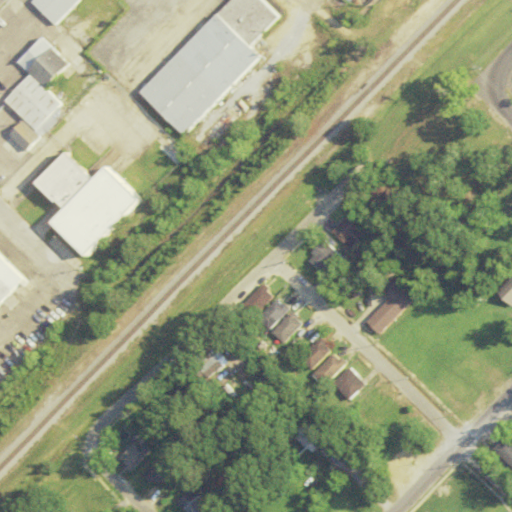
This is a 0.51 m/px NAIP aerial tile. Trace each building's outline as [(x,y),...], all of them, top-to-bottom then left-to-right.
[(35,0),(58,23),(81,0),(35,0)] [(233,0),(143,91),(186,134),(264,56),(253,44),(281,17),(263,0),(233,0)] [(47,88),(71,64),(44,37),(20,62),(32,74),(47,88)] [(7,100),(32,74),(47,88),(63,104),(37,130),(7,100)] [(477,136),(453,115),(430,142),(454,162),(477,136)] [(25,121),(42,138),(29,151),(12,134),(25,121)] [(61,222),(95,256),(150,199),(116,165),(102,180),(74,152),(44,182),(73,210),(61,222)] [(374,227),(356,210),(334,233),(353,250),(374,227)] [(309,258),(323,274),(343,257),(330,241),(309,258)] [(0,250),(0,308),(29,279),(0,250)] [(392,299),(369,321),(382,334),(418,299),(394,276),(381,289),(392,299)] [(511,278),(499,292),(511,305),(511,278)] [(258,315),(278,296),(267,284),(247,304),(258,315)] [(292,310),(281,299),(261,319),(272,330),(292,310)] [(275,333),(286,344),(307,323),(295,312),(275,333)] [(302,359),(313,371),(335,349),(323,337),(302,359)] [(348,364),(337,352),(316,373),(328,385),(348,364)] [(368,385),(351,367),(333,384),(351,402),(368,385)] [(493,448),(511,467),(511,439),(507,435),(493,448)] [(117,461),(129,473),(147,454),(135,443),(117,461)] [(145,477),(160,487),(174,465),(159,455),(145,477)] [(206,511),(208,510),(190,492),(177,505),(184,511),(206,511)]
